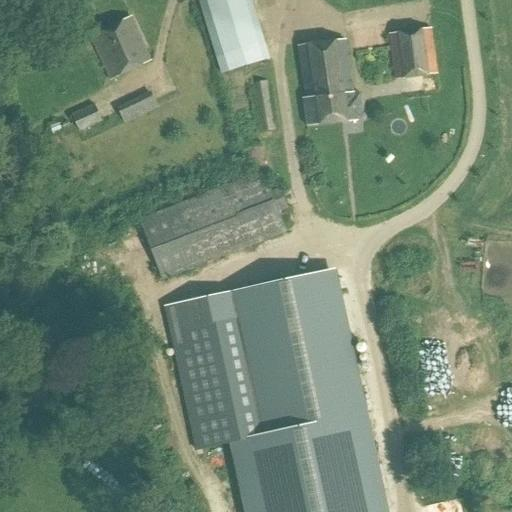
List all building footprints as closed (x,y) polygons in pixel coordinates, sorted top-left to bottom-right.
[(110,6),(108,0),(91,0),(94,10),(110,6)] [(197,0),(220,74),(266,60),(248,0),(197,0)] [(112,80),(151,60),(130,18),(91,38),(112,80)] [(394,80),(437,74),(432,30),(388,35),(394,80)] [(354,93),(346,40),(299,47),(306,99),(303,99),(307,127),(363,119),(359,92),(354,93)] [(260,133),(275,130),(267,82),(252,85),(260,133)] [(125,124),(146,114),(138,98),(117,108),(125,124)] [(80,133),(102,122),(93,105),(65,119),(68,126),(74,123),(80,133)] [(85,131),(91,143),(110,133),(104,121),(85,131)] [(270,192),(262,171),(138,220),(162,281),(286,232),(278,212),(288,209),(280,189),(270,192)] [(388,511),(336,270),(163,307),(195,451),(229,444),(243,511),(388,511)]
